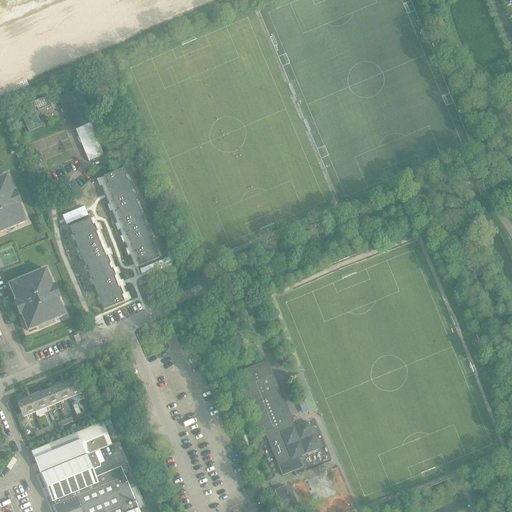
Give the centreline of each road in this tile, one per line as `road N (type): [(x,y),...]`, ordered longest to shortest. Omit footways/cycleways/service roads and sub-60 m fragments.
road 1 (unclassified): [(146,315),(468,170)]
road 2 (residential): [(92,188),(146,315)]
